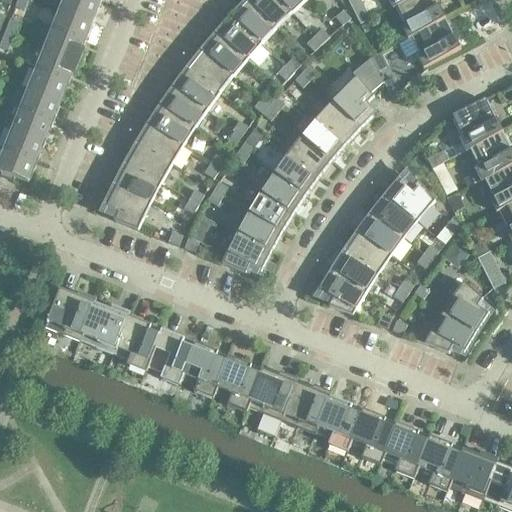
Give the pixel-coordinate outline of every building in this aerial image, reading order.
[(25,12),(29,0),(19,0),(16,9),(25,12)] [(65,0),(62,11),(93,23),(101,3),(92,0),(65,0)] [(252,0),(249,4),(277,31),(292,15),(277,0),(252,0)] [(308,0),(277,0),(292,15),(308,0)] [(347,0),(360,26),(370,21),(359,0),(347,0)] [(391,0),(396,8),(411,0),(391,0)] [(446,21),(435,0),(411,0),(396,8),(411,38),(446,21)] [(262,46),(277,31),(249,4),(242,11),(233,20),(262,46)] [(85,43),(93,23),(62,11),(54,31),(85,43)] [(342,27),(351,20),(344,12),(335,19),(342,27)] [(218,37),(248,62),(257,69),(270,53),(262,46),(233,20),(226,28),(218,37)] [(6,35),(15,38),(20,24),(11,21),(6,35)] [(461,51),(446,21),(411,38),(427,69),(461,51)] [(314,38),(322,46),(330,39),(322,30),(314,38)] [(82,50),(85,43),(54,31),(46,51),(80,65),(84,53),(85,53),(86,52),(82,50)] [(9,53),(15,38),(6,35),(0,49),(9,53)] [(234,79),(248,62),(218,37),(211,45),(203,54),(234,79)] [(314,54),(322,46),(314,38),(306,45),(314,54)] [(363,48),(358,52),(365,59),(369,56),(363,48)] [(75,76),(80,65),(46,51),(38,71),(69,84),(72,77),(75,78),(76,77),(75,76)] [(197,63),(189,72),(220,96),(234,79),(203,54),(197,63)] [(380,54),(372,59),(378,72),(387,68),(380,54)] [(285,67),(294,75),(301,67),(293,59),(285,67)] [(332,104),(361,130),(369,122),(378,114),(376,112),(375,113),(368,105),(374,99),(371,95),(383,85),(384,85),(372,60),(354,76),(357,79),(349,87),(332,104)] [(286,83),(294,75),(285,67),(278,75),(286,83)] [(302,75),(311,82),(318,74),(310,67),(302,75)] [(30,91),(61,104),(69,84),(38,71),(30,91)] [(220,96),(189,72),(183,81),(176,90),(207,113),(220,96)] [(303,90),(311,82),(302,75),(295,82),(303,90)] [(393,79),(384,83),(391,99),(399,92),(393,79)] [(207,113),(176,90),(169,100),(163,109),(195,131),(207,113)] [(53,124),(61,104),(30,91),(22,111),(53,124)] [(269,108),(276,99),(268,92),(261,101),(269,108)] [(269,108),(278,114),(285,106),(276,99),(269,108)] [(254,109),(263,116),(269,108),(261,101),(254,109)] [(469,151),(503,133),(488,103),(453,120),(469,151)] [(353,138),(361,130),(332,104),(317,121),(346,146),(353,138)] [(271,123),(278,114),(269,108),(263,116),(271,123)] [(195,131),(163,109),(157,119),(151,128),(183,149),(195,131)] [(14,132),(45,144),(53,124),(22,111),(14,132)] [(339,154),(346,146),(317,121),(302,138),(332,163),(339,154)] [(233,132),(242,138),(249,129),(240,123),(233,132)] [(139,147),(172,167),(183,149),(151,128),(144,138),(139,147)] [(37,164),(45,144),(14,132),(6,152),(37,164)] [(236,147),(242,138),(233,132),(227,140),(236,147)] [(484,181),(511,166),(511,150),(503,133),(469,151),(478,168),(472,171),(478,184),(484,181)] [(325,171),(332,163),(302,138),(287,157),(319,180),(325,171)] [(240,151),(249,158),(255,149),(246,142),(240,151)] [(172,167),(139,147),(127,167),(162,186),(172,167)] [(243,167),(249,158),(240,151),(234,160),(243,167)] [(37,164),(6,152),(0,166),(0,173),(2,174),(0,178),(13,183),(15,179),(29,185),(37,164)] [(428,161),(432,169),(448,161),(444,153),(428,161)] [(210,166),(220,172),(225,162),(216,156),(210,166)] [(274,175),(306,197),(312,188),(319,180),(287,157),(274,175)] [(443,165),(432,171),(446,196),(457,191),(443,165)] [(214,181),(220,172),(210,166),(204,175),(214,181)] [(499,211),(511,204),(511,166),(484,181),(499,211)] [(162,186),(127,167),(122,178),(117,188),(151,206),(162,186)] [(294,215),(306,197),(274,175),(261,195),(294,215)] [(388,199),(417,224),(431,208),(435,203),(419,183),(418,185),(413,190),(404,182),(405,181),(404,180),(388,199)] [(213,193),(223,199),(229,189),(219,184),(213,193)] [(142,225),(151,206),(117,188),(111,199),(106,211),(107,211),(108,210),(118,215),(114,223),(138,232),(142,225)] [(189,201),(199,207),(204,197),(195,192),(189,201)] [(217,208),(223,199),(213,193),(208,202),(217,208)] [(249,214),(283,234),(294,215),(261,195),(249,214)] [(458,196),(449,201),(455,213),(464,208),(458,196)] [(404,241),(417,224),(388,199),(373,217),(404,241)] [(194,216),(199,207),(189,201),(184,211),(194,216)] [(511,236),(511,204),(499,211),(511,236)] [(283,234),(249,214),(238,235),(272,253),(283,234)] [(404,241),(373,217),(360,236),(391,259),(404,241)] [(452,220),(445,229),(453,236),(461,228),(452,220)] [(173,233),(168,244),(179,248),(183,238),(173,233)] [(261,274),(272,253),(238,235),(228,254),(222,265),(246,275),(250,267),(260,272),(260,273),(261,274)] [(391,259),(360,236),(347,254),(379,276),(391,259)] [(189,240),(184,250),(195,254),(199,244),(189,240)] [(457,244),(445,260),(458,270),(471,254),(457,244)] [(423,256),(432,262),(439,254),(430,247),(423,256)] [(334,274),(367,295),(379,276),(347,254),(334,274)] [(490,254),(478,260),(493,291),(506,285),(490,254)] [(426,271),(432,262),(423,256),(417,264),(426,271)] [(356,312),(367,295),(334,274),(321,295),(323,296),(323,295),(333,301),(330,307),(329,308),(353,317),(356,312)] [(399,290),(409,296),(415,287),(405,280),(399,290)] [(443,315),(476,335),(489,314),(488,314),(487,315),(478,308),(482,302),(483,301),(464,284),(456,295),(443,315)] [(430,293),(421,286),(414,296),(424,302),(430,293)] [(403,305),(409,296),(399,290),(393,299),(403,305)] [(79,343),(94,304),(60,291),(45,329),(79,343)] [(128,318),(94,304),(79,343),(113,356),(128,318)] [(464,355),(476,335),(443,315),(434,330),(427,326),(417,343),(425,346),(449,356),(450,354),(453,348),(463,353),(463,355),(464,355)] [(382,316),(377,327),(388,331),(392,320),(382,316)] [(145,374),(147,369),(160,337),(149,332),(151,327),(128,318),(113,356),(126,361),(124,366),(145,374)] [(397,322),(393,333),(403,337),(407,327),(397,322)] [(180,383),(193,350),(183,346),(185,340),(162,331),(160,337),(147,369),(160,375),(158,379),(178,388),(180,383)] [(227,363),(216,359),(218,354),(195,344),(193,350),(180,383),(193,388),(192,393),(212,401),(214,396),(227,363)] [(260,377),(260,376),(250,372),(252,367),(229,358),(227,363),(214,396),(227,401),(225,406),(245,414),(247,409),(260,377)] [(262,371),(260,376),(260,377),(247,409),(281,423),(296,384),(262,371)] [(315,436),(330,398),(296,384),(281,423),(315,436)] [(361,417),(361,416),(350,412),(353,407),(330,398),(315,436),(328,441),(326,446),(346,454),(348,449),(361,417)] [(363,411),(361,416),(361,417),(348,449),(362,455),(360,459),(380,468),(382,463),(397,424),(396,424),(394,430),(384,426),(386,420),(363,411)] [(414,481),(416,476),(431,438),(430,438),(428,443),(417,439),(420,433),(397,424),(382,463),(395,468),(393,473),(414,481)] [(453,447),(431,438),(416,476),(429,481),(427,486),(447,494),(449,489),(464,451),(463,451),(461,456),(451,452),(453,447)] [(449,489),(483,503),(498,465),(464,451),(449,489)] [(506,511),(511,511),(511,470),(498,465),(483,503),(506,511)]
